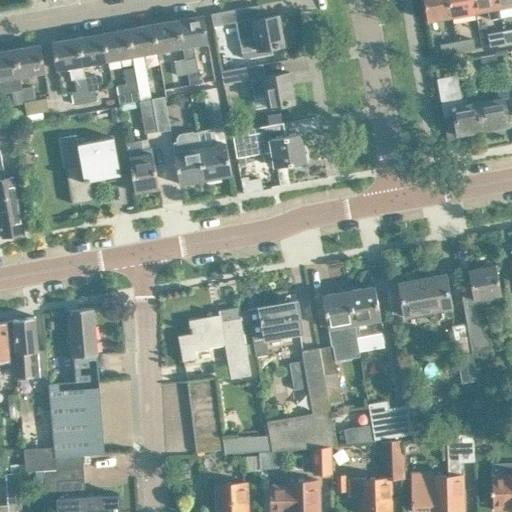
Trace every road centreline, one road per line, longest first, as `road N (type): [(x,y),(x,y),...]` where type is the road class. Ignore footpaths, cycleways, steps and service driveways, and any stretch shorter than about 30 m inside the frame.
road 1 (residential): [(140,254),(401,198)]
road 2 (residential): [(154,511),(140,254)]
road 3 (residential): [(401,198),(368,0)]
road 4 (residential): [(0,278),(140,254)]
